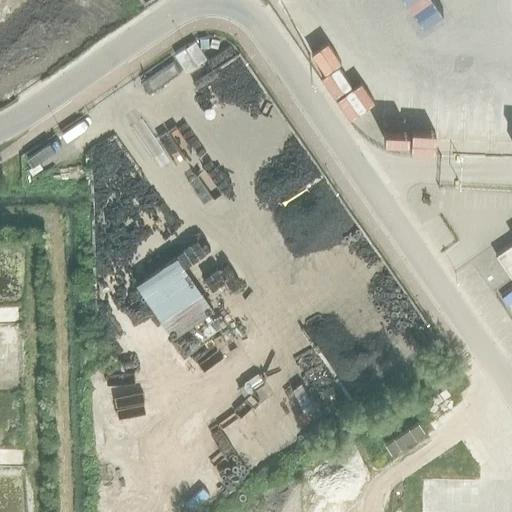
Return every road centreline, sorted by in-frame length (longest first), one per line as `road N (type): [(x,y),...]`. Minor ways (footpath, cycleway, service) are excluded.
road 1 (unclassified): [(241,0),(511,392)]
road 2 (unclassified): [(0,130),(193,0)]
